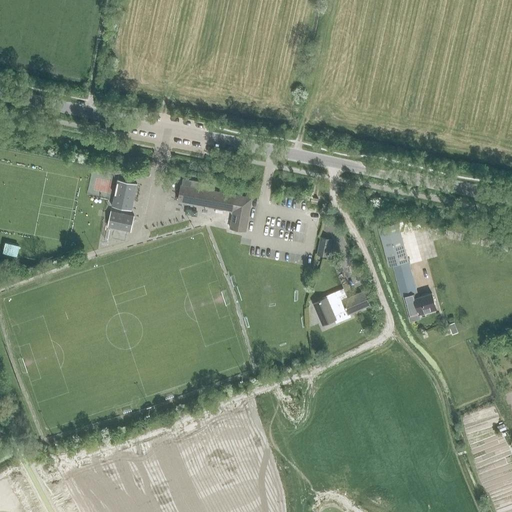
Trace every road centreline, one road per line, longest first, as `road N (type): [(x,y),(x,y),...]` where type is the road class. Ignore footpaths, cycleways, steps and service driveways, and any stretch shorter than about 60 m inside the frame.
road 1 (secondary): [(511,198),(0,94)]
road 2 (track): [(388,346),(388,315),(331,194)]
